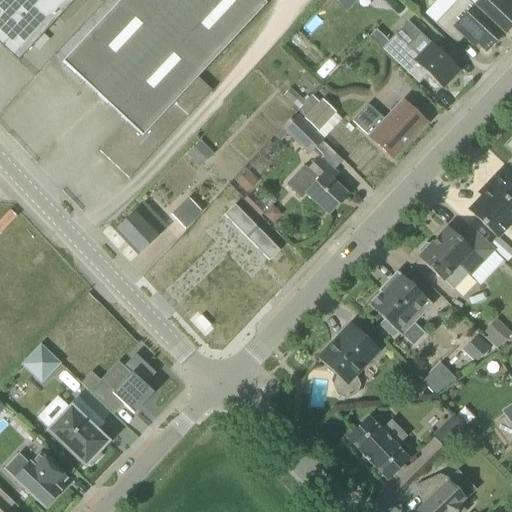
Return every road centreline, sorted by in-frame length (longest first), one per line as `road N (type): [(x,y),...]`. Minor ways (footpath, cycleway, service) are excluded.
road 1 (tertiary): [(221,385),(511,81)]
road 2 (residential): [(221,385),(0,161)]
road 3 (unclassified): [(348,511),(221,385)]
road 4 (tertiary): [(101,511),(221,385)]
